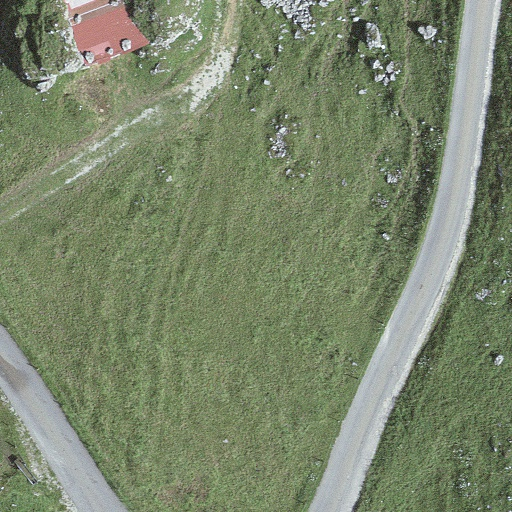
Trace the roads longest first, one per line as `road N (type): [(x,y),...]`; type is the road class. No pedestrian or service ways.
road 1 (track): [(326,511),(434,258),(482,0)]
road 2 (track): [(0,356),(104,511)]
